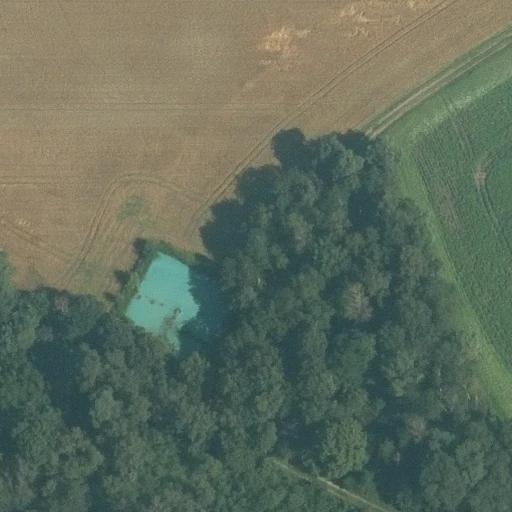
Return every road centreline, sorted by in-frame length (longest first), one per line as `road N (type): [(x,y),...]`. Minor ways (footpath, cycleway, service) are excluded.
road 1 (track): [(209,422),(240,355),(276,330),(311,284),(350,161),(410,106),(511,41)]
road 2 (track): [(0,314),(209,422)]
road 3 (track): [(378,511),(209,422)]
